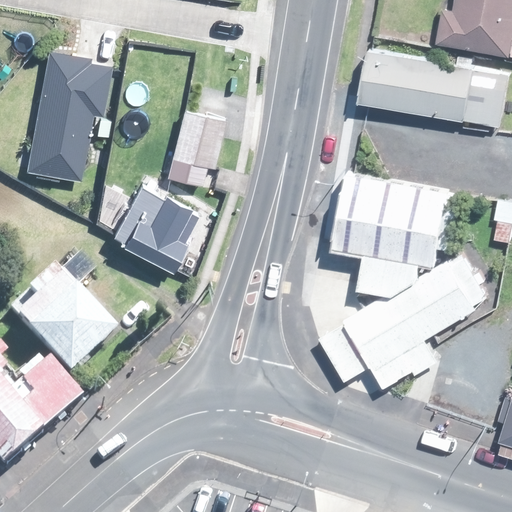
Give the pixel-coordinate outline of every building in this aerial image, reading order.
[(511,0),(454,0),(454,7),(449,6),(442,5),(436,38),(511,52),(511,0)] [(464,116),(501,122),(509,72),(371,48),(362,98),(464,116)] [(92,59),(58,52),(36,168),(87,178),(99,114),(110,116),(119,71),(91,66),(92,59)] [(493,58),(478,54),(476,64),(491,68),(493,58)] [(221,114),(183,109),(173,176),(211,182),(221,114)] [(461,191),(393,179),(347,171),(334,244),(366,250),(360,286),(384,290),(321,334),(351,375),(371,361),(387,383),(412,365),(416,371),(438,356),(424,336),(435,329),(476,301),(484,295),(488,292),(459,251),(450,258),(448,254),(433,265),(443,208),(458,211),(461,191)] [(144,181),(113,230),(180,270),(204,230),(198,227),(209,210),(173,188),(168,196),(144,181)] [(499,237),(509,238),(511,220),(498,218),(496,236),(499,237)] [(78,286),(85,280),(94,271),(81,257),(73,265),(71,262),(57,275),(51,268),(9,308),(16,316),(14,318),(68,375),(74,368),(78,372),(87,362),(84,359),(114,330),(75,290),(78,286)] [(94,414),(81,400),(45,362),(40,366),(35,360),(28,367),(25,365),(12,377),(3,367),(6,365),(0,359),(0,356),(7,351),(0,343),(0,465),(1,464),(5,468),(18,482),(94,414)]
